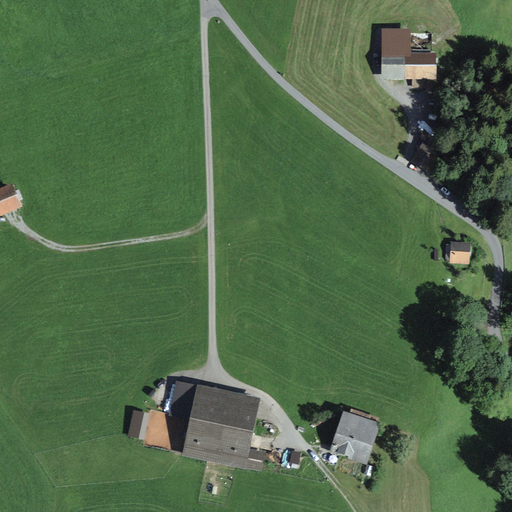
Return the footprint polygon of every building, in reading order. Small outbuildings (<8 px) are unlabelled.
[(424,87),(424,76),(434,76),(434,57),(405,57),(405,51),(384,50),(384,76),(413,76),(412,87),(424,87)] [(424,147),(415,161),(428,169),(437,155),(424,147)] [(11,189),(0,193),(0,212),(18,205),(11,189)] [(447,245),(446,259),(450,263),(453,259),(466,260),(467,247),(447,245)] [(173,415),(193,419),(185,453),(260,470),(262,459),(245,455),(257,402),(179,385),(173,415)] [(144,440),(151,414),(135,410),(128,436),(144,440)] [(334,447),(362,457),(372,427),(344,417),(334,447)] [(293,453),(291,463),(297,465),(300,455),(293,453)]
